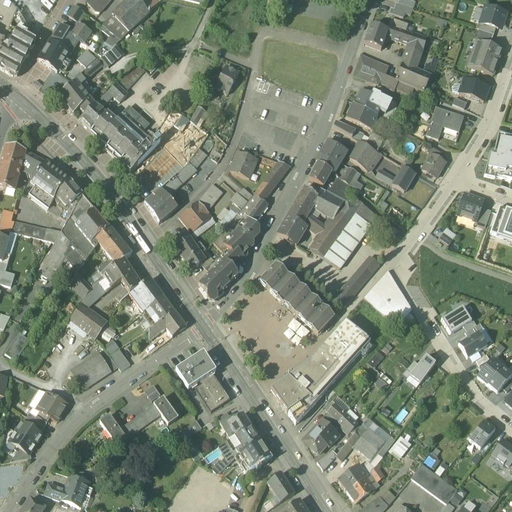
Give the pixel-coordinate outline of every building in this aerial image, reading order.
[(0,0),(0,19),(2,20),(1,23),(0,22),(0,41),(3,43),(16,11),(10,5),(8,10),(4,9),(6,2),(4,0),(0,0)] [(77,0),(77,1),(97,17),(111,0),(77,0)] [(129,0),(111,17),(128,35),(149,15),(147,14),(134,0),(129,0)] [(156,5),(151,0),(134,0),(147,14),(156,5)] [(414,4),(403,0),(399,0),(397,6),(412,10),(414,4)] [(397,6),(395,5),(393,11),(390,10),(388,16),(402,20),(404,15),(410,17),(412,10),(397,6)] [(73,7),(67,17),(77,24),(83,14),(73,7)] [(506,14),(485,7),(480,24),(479,25),(495,30),(497,31),(499,24),(502,25),(506,14)] [(3,44),(8,47),(18,30),(27,35),(26,37),(35,43),(16,11),(3,43),(3,44)] [(111,17),(102,26),(109,33),(115,38),(121,42),(128,35),(111,17)] [(407,27),(391,21),(388,28),(405,34),(407,27)] [(495,30),(479,25),(480,24),(478,24),(476,31),(479,32),(493,36),(495,30)] [(386,33),(370,27),(363,46),(380,52),(385,39),(387,34),(386,33)] [(69,34),(59,28),(50,43),(59,49),(69,34)] [(69,34),(59,49),(68,55),(69,55),(77,43),(82,46),(89,36),(77,28),(72,36),(69,34)] [(405,34),(388,28),(386,33),(387,34),(385,39),(408,47),(409,47),(412,37),(405,34)] [(27,35),(18,30),(8,47),(3,44),(1,48),(2,48),(0,52),(0,69),(14,80),(35,43),(26,37),(27,35)] [(493,36),(479,32),(475,43),(477,43),(489,47),(493,36)] [(89,36),(82,46),(87,49),(93,39),(89,36)] [(424,41),(412,37),(409,47),(408,47),(407,51),(419,55),(424,41)] [(59,49),(50,43),(42,56),(39,62),(56,74),(68,55),(59,49)] [(489,47),(477,43),(467,69),(492,78),(501,52),(489,47)] [(113,50),(107,46),(97,55),(101,60),(108,54),(113,50)] [(123,56),(115,47),(113,50),(108,54),(116,62),(123,56)] [(419,55),(407,51),(402,66),(416,72),(421,56),(419,55)] [(95,62),(86,54),(83,54),(76,62),(85,70),(95,62)] [(101,60),(97,63),(102,69),(105,72),(116,62),(108,54),(101,60)] [(372,63),(360,58),(357,67),(368,71),(372,63)] [(97,63),(74,82),(74,84),(79,89),(85,83),(102,69),(97,63)] [(377,65),(372,63),(368,71),(374,74),(377,65)] [(136,65),(126,77),(133,84),(144,72),(136,65)] [(387,70),(377,65),(374,74),(384,78),(387,70)] [(416,72),(402,66),(395,83),(397,84),(413,90),(423,95),(430,78),(422,74),(416,72)] [(368,71),(357,67),(352,79),(364,83),(366,79),(368,71)] [(433,69),(425,67),(422,74),(430,78),(433,69)] [(239,75),(225,69),(221,77),(220,76),(219,77),(217,80),(218,81),(219,81),(214,90),(228,97),(230,92),(232,91),(231,90),(239,75)] [(374,74),(368,71),(366,79),(386,88),(386,90),(394,93),(395,90),(397,84),(395,83),(384,78),(374,74)] [(133,84),(126,77),(121,81),(128,89),(133,84)] [(128,89),(121,81),(116,86),(124,93),(128,89)] [(488,90),(463,81),(461,88),(460,88),(460,87),(455,86),(453,87),(451,92),(452,94),(458,96),(483,105),(488,90)] [(94,95),(85,83),(79,89),(89,100),(94,95)] [(79,89),(74,84),(58,97),(73,116),(79,111),(85,117),(95,107),(89,100),(79,89)] [(413,90),(397,84),(395,90),(410,98),(413,90)] [(124,93),(116,86),(108,94),(112,99),(119,105),(127,96),(124,93)] [(383,103),(361,92),(354,106),(365,111),(377,117),(383,103)] [(108,94),(95,107),(98,110),(101,106),(103,108),(112,99),(108,94)] [(466,105),(454,100),(451,107),(463,112),(466,105)] [(354,106),(352,105),(351,106),(346,119),(345,119),(345,120),(358,126),(365,111),(354,106)] [(85,117),(79,122),(91,134),(105,116),(98,110),(95,107),(85,117)] [(128,108),(115,123),(143,148),(145,146),(151,152),(156,147),(150,141),(145,136),(142,134),(134,126),(140,119),(128,108)] [(197,108),(189,122),(196,127),(205,112),(197,108)] [(188,122),(169,110),(163,121),(182,133),(188,122)] [(463,119),(435,110),(425,138),(437,142),(442,130),(458,135),(463,119)] [(377,117),(365,111),(358,126),(370,131),(377,117)] [(110,118),(107,115),(105,116),(91,134),(94,137),(107,150),(105,152),(130,174),(130,173),(132,172),(137,167),(151,152),(145,146),(143,148),(115,123),(110,118)] [(149,127),(140,119),(134,126),(142,134),(149,127)] [(355,133),(335,124),(333,130),(351,140),(355,133)] [(196,141),(201,145),(208,136),(202,132),(196,141)] [(154,136),(148,133),(145,136),(150,141),(153,137),(154,137),(154,136)] [(363,136),(355,133),(351,140),(359,144),(363,136)] [(382,141),(371,135),(368,140),(380,146),(382,141)] [(154,137),(153,137),(150,141),(156,147),(160,143),(154,137)] [(511,140),(508,140),(497,137),(493,158),(489,157),(483,182),(494,184),(495,181),(511,184),(511,181),(511,140)] [(335,149),(326,144),(321,153),(327,157),(325,160),(328,161),(335,149)] [(378,157),(359,144),(350,162),(367,174),(370,172),(381,156),(379,156),(378,157)] [(26,154),(5,148),(0,165),(0,187),(4,189),(6,190),(6,189),(15,192),(21,172),(21,170),(26,154)] [(441,155),(430,148),(426,154),(430,156),(431,156),(438,160),(441,155)] [(159,163),(166,154),(159,149),(153,159),(159,163)] [(345,155),(335,149),(328,161),(325,160),(327,157),(321,153),(316,163),(318,164),(331,172),(334,174),(337,167),(338,167),(345,155)] [(198,151),(196,155),(188,165),(194,171),(206,157),(198,151)] [(45,164),(26,154),(21,170),(35,177),(45,164)] [(256,162),(236,154),(229,174),(249,181),(256,162)] [(438,160),(431,156),(430,156),(421,172),(435,181),(445,164),(438,160)] [(70,183),(45,164),(35,177),(31,183),(36,187),(28,197),(48,212),(53,201),(56,195),(70,183)] [(278,164),(263,184),(272,191),(289,169),(278,164)] [(331,172),(318,164),(309,182),(322,189),(331,172)] [(172,180),(160,191),(167,199),(168,198),(196,173),(194,171),(188,165),(184,169),(172,180)] [(414,176),(402,169),(395,181),(391,187),(403,194),(414,176)] [(358,175),(349,170),(347,172),(345,176),(353,180),(352,181),(354,183),(358,175)] [(386,176),(379,172),(375,179),(383,183),(386,176)] [(345,176),(344,175),(342,177),(340,179),(341,180),(341,181),(348,187),(352,181),(353,180),(345,176)] [(395,181),(386,176),(383,183),(391,187),(395,181)] [(326,195),(317,191),(314,197),(318,200),(312,211),(325,219),(326,218),(327,219),(330,222),(342,208),(342,207),(349,198),(352,201),(356,193),(352,190),(348,187),(341,181),(338,179),(331,192),(327,193),(326,195)] [(70,183),(56,195),(67,208),(81,197),(70,183)] [(272,191),(263,184),(253,197),(262,204),(272,191)] [(222,195),(212,186),(201,200),(211,208),(222,195)] [(314,197),(304,190),(288,218),(301,228),(307,218),(312,211),(318,200),(314,197)] [(167,199),(160,191),(153,197),(144,205),(158,226),(176,210),(167,199)] [(243,191),(238,197),(239,198),(247,205),(252,199),(243,191)] [(67,208),(56,195),(53,201),(58,206),(56,208),(61,213),(57,219),(66,224),(81,197),(67,208)] [(253,197),(213,245),(222,255),(213,263),(217,268),(209,276),(199,286),(199,288),(206,296),(206,300),(209,304),(213,304),(217,301),(217,297),(236,278),(236,275),(232,271),(244,260),(242,258),(253,247),(253,242),(258,236),(259,231),(254,226),(267,207),(262,204),(253,197)] [(464,197),(457,217),(476,224),(480,210),(483,203),(464,197)] [(179,208),(171,199),(169,200),(168,198),(167,199),(176,210),(179,208)] [(239,198),(232,206),(240,213),(247,205),(239,198)] [(352,201),(349,198),(342,207),(356,217),(370,227),(371,225),(376,218),(352,201)] [(211,208),(201,200),(198,203),(206,214),(211,208)] [(206,214),(198,203),(179,219),(192,235),(211,220),(206,214)] [(356,217),(342,208),(330,222),(318,239),(333,250),(356,217)] [(490,213),(480,210),(476,224),(475,227),(485,230),(490,213)] [(511,243),(511,217),(505,215),(504,218),(499,216),(501,210),(498,210),(489,235),(511,243)] [(93,211),(74,227),(90,246),(90,245),(109,230),(93,211)] [(13,215),(3,213),(0,225),(0,232),(10,235),(11,235),(14,225),(11,224),(13,215)] [(356,217),(333,250),(324,262),(338,271),(370,227),(356,217)] [(301,228),(288,218),(287,219),(288,219),(286,223),(285,222),(277,237),(296,248),(305,231),(306,232),(306,231),(301,228)] [(321,227),(307,218),(301,228),(306,231),(317,238),(318,239),(330,222),(327,219),(321,227)] [(376,218),(371,225),(373,228),(375,230),(381,221),(376,218)] [(397,233),(381,221),(375,230),(391,241),(397,233)] [(30,228),(14,224),(14,225),(11,235),(28,239),(30,228)] [(90,246),(74,227),(70,236),(86,255),(89,258),(94,250),(90,245),(90,246)] [(46,231),(30,228),(28,239),(43,242),(46,231)] [(445,229),(437,241),(447,247),(454,236),(445,229)] [(131,257),(109,230),(98,245),(115,267),(123,262),(131,257)] [(10,235),(0,232),(0,233),(0,238),(8,241),(10,235)] [(194,248),(183,235),(170,243),(183,262),(198,253),(194,248)] [(0,238),(0,264),(7,267),(10,258),(4,256),(8,241),(0,238)] [(58,238),(45,261),(55,267),(68,244),(58,238)] [(318,239),(317,238),(310,253),(324,262),(333,250),(318,239)] [(205,252),(199,245),(194,248),(198,253),(200,255),(202,254),(205,252)] [(198,253),(183,262),(190,273),(200,267),(205,263),(207,261),(202,254),(200,255),(198,253)] [(207,261),(205,263),(200,267),(205,272),(213,263),(209,259),(207,261)] [(369,260),(355,276),(365,284),(379,268),(369,260)] [(55,267),(45,261),(37,275),(47,281),(55,267)] [(123,262),(115,267),(101,277),(103,280),(109,288),(111,290),(121,283),(132,275),(123,262)] [(213,263),(205,272),(209,276),(217,268),(213,263)] [(7,267),(0,264),(0,287),(10,290),(14,278),(5,275),(7,267)] [(333,320),(275,267),(259,284),(317,337),(333,320)] [(81,268),(76,276),(76,277),(79,280),(85,272),(81,268)] [(387,273),(362,301),(396,330),(411,312),(387,273)] [(132,275),(121,283),(125,289),(129,296),(140,288),(132,275)] [(355,276),(333,302),(343,311),(365,284),(355,276)] [(79,280),(76,277),(69,286),(83,301),(91,293),(89,290),(84,286),(79,280)] [(89,282),(84,286),(89,290),(103,280),(101,277),(91,284),(89,282)] [(97,323),(84,313),(105,294),(104,292),(109,288),(103,280),(89,290),(91,293),(83,301),(84,302),(69,323),(88,337),(97,323)] [(129,296),(128,297),(142,315),(149,310),(163,299),(150,281),(140,288),(129,296)] [(125,289),(115,299),(120,305),(128,297),(129,296),(125,289)] [(163,299),(149,310),(150,310),(160,324),(174,314),(163,299)] [(462,309),(440,323),(450,337),(471,324),(462,309)] [(160,324),(150,310),(141,316),(152,330),(160,324)] [(174,314),(160,324),(165,331),(171,340),(185,329),(174,314)] [(4,318),(3,318),(0,327),(0,330),(4,332),(10,320),(4,318)] [(152,330),(148,333),(148,343),(165,331),(160,324),(152,330)] [(369,344),(344,324),(305,368),(269,393),(286,416),(287,416),(295,426),(369,344)] [(464,335),(467,340),(478,334),(483,331),(480,326),(464,335)] [(467,340),(458,346),(467,361),(487,349),(478,334),(467,340)] [(19,336),(4,356),(15,363),(29,343),(19,336)] [(119,352),(109,358),(117,369),(121,373),(130,367),(119,352)] [(98,354),(69,373),(82,393),(111,374),(104,364),(98,354)] [(229,402),(211,376),(214,374),(202,356),(175,373),(187,391),(193,388),(211,415),(229,402)] [(486,358),(476,364),(479,369),(489,363),(486,358)] [(111,360),(104,364),(111,374),(117,369),(111,360)] [(418,367),(409,378),(420,386),(434,367),(425,360),(418,367)] [(492,361),(476,380),(487,389),(502,370),(492,361)] [(413,363),(402,377),(406,381),(409,378),(418,367),(413,363)] [(511,378),(502,370),(487,388),(497,396),(501,391),(509,381),(511,378)] [(384,392),(388,386),(378,379),(374,386),(384,392)] [(511,383),(509,381),(501,391),(506,395),(511,388),(511,383)] [(153,388),(144,394),(147,399),(156,392),(153,388)] [(46,395),(41,392),(41,393),(39,392),(29,408),(32,410),(29,415),(35,420),(39,414),(50,420),(57,425),(68,407),(53,399),(46,395)] [(156,392),(147,399),(151,404),(160,397),(156,392)] [(117,409),(124,404),(121,399),(114,404),(117,409)] [(178,420),(163,400),(153,407),(161,417),(168,427),(178,420)] [(345,417),(331,404),(324,412),(328,415),(338,424),(345,417)] [(153,407),(119,432),(126,442),(161,417),(153,407)] [(50,420),(39,414),(35,420),(33,424),(43,431),(50,420)] [(231,423),(226,415),(219,420),(218,419),(216,419),(220,427),(225,424),(227,426),(231,423)] [(328,415),(327,416),(322,421),(329,428),(338,424),(328,415)] [(231,423),(227,426),(235,438),(250,428),(242,416),(231,423)] [(119,432),(109,417),(99,424),(117,450),(127,443),(119,432)] [(356,427),(345,417),(338,424),(342,428),(341,429),(348,436),(356,427)] [(33,424),(26,420),(23,425),(39,436),(43,431),(33,424)] [(329,428),(322,421),(311,433),(318,440),(328,429),(329,428)] [(195,423),(177,440),(191,457),(198,453),(189,438),(200,431),(195,423)] [(495,432),(483,423),(468,443),(480,452),(486,444),(495,432)] [(23,425),(22,424),(15,434),(35,447),(42,437),(39,436),(23,425)] [(367,431),(362,426),(354,435),(360,440),(367,431)] [(235,438),(234,439),(243,452),(259,442),(250,428),(235,438)] [(328,429),(318,440),(326,447),(328,449),(339,439),(328,429)] [(384,445),(367,431),(360,440),(353,449),(370,463),(384,445)] [(311,433),(303,442),(310,449),(318,440),(311,433)] [(35,447),(15,434),(8,444),(15,448),(27,456),(29,456),(35,447)] [(337,457),(335,459),(341,464),(353,449),(360,440),(354,435),(337,457)] [(234,439),(221,448),(227,457),(224,461),(212,472),(218,476),(235,460),(239,455),(241,454),(243,452),(234,439)] [(326,447),(318,440),(310,449),(309,450),(316,457),(326,447)] [(400,440),(389,454),(396,460),(407,445),(400,440)] [(243,452),(241,454),(239,455),(250,472),(270,459),(259,442),(243,452)] [(503,467),(508,470),(511,465),(511,449),(502,442),(491,457),(495,461),(495,462),(503,468),(503,467)] [(486,444),(480,452),(478,454),(482,457),(490,447),(486,444)] [(27,456),(15,448),(13,451),(17,454),(10,465),(28,461),(27,456)] [(423,464),(433,471),(440,462),(435,459),(440,453),(434,448),(423,464)] [(332,453),(316,465),(322,473),(337,457),(332,453)] [(245,475),(250,472),(239,455),(235,460),(245,475)] [(378,456),(369,466),(374,470),(382,460),(378,456)] [(457,493),(421,466),(410,481),(446,507),(457,493)] [(367,479),(358,467),(337,481),(346,494),(367,479)] [(294,496),(281,475),(266,486),(274,498),(279,506),(294,496)] [(367,479),(346,494),(354,505),(379,488),(371,476),(367,479)] [(69,479),(64,493),(48,487),(44,497),(62,504),(68,506),(78,510),(83,497),(89,499),(92,492),(86,489),(88,484),(69,479)] [(274,498),(260,508),(263,511),(269,511),(279,506),(274,498)] [(378,500),(361,511),(383,511),(387,508),(378,500)] [(42,511),(44,510),(30,501),(22,511),(42,511)] [(304,511),(298,502),(284,511),(304,511)]
